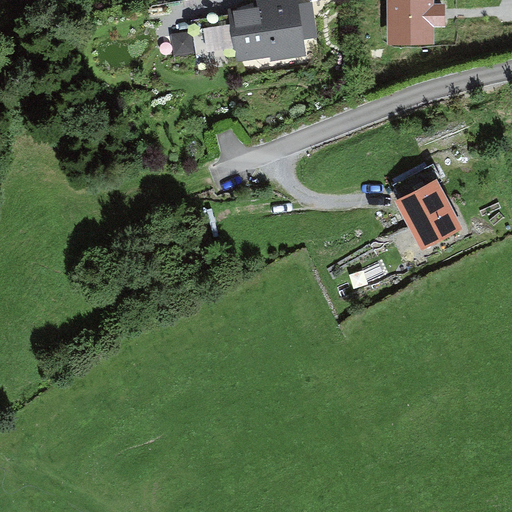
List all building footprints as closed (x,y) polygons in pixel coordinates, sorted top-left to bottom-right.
[(267,63),(310,56),(307,39),(319,37),(312,0),(235,0),(225,2),(235,62),(266,57),(267,63)] [(387,0),(388,40),(434,39),(434,21),(445,21),(444,0),(387,0)] [(191,39),(172,41),(175,68),(194,66),(191,39)] [(383,47),(370,48),(371,61),(385,60),(383,47)] [(394,194),(421,246),(463,224),(437,172),(394,194)]
